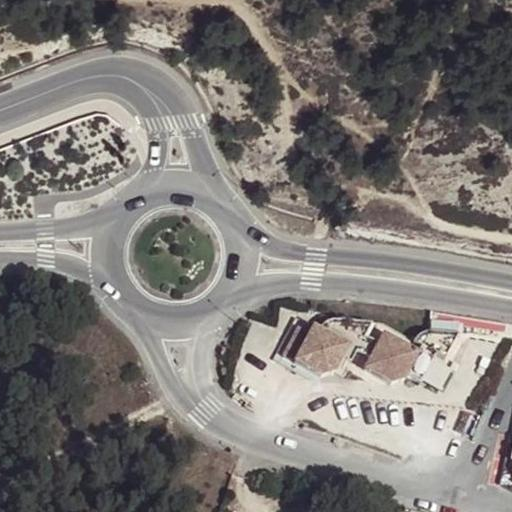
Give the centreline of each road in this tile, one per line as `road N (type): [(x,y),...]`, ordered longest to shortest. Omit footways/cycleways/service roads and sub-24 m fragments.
road 1 (secondary): [(229,287),(285,278),(511,307)]
road 2 (secondary): [(511,282),(288,251),(234,229)]
road 3 (residential): [(221,210),(177,104),(144,79),(112,74)]
road 4 (residential): [(112,74),(154,124),(156,158),(145,197)]
road 5 (secondary): [(133,202),(64,229),(0,233)]
road 6 (secondary): [(116,284),(145,312),(165,317),(201,312),(229,287)]
road 7 (secondary): [(0,259),(58,262),(116,284)]
